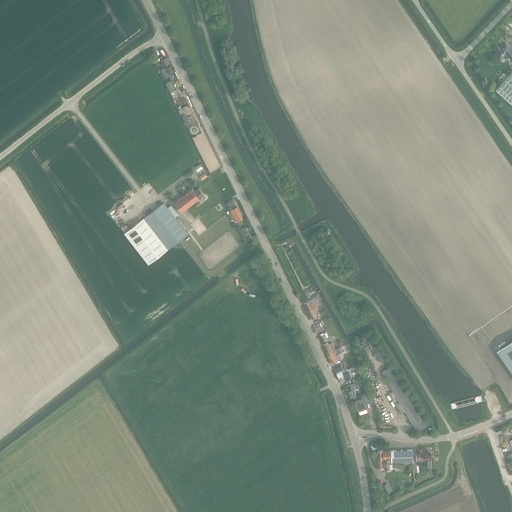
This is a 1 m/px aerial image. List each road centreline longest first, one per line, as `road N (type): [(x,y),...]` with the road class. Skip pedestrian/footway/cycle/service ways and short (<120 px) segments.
road 1 (tertiary): [(354,443),(164,37)]
road 2 (unclassified): [(0,156),(164,37)]
road 3 (tertiary): [(354,443),(452,437),(488,424)]
